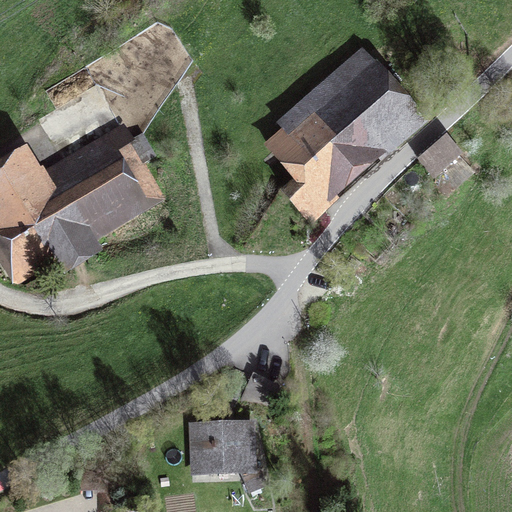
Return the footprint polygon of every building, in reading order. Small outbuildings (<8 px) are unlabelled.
[(383,68),(381,70),(363,50),(279,124),(286,132),(270,146),(299,180),(285,192),(306,216),(336,189),(333,186),(390,136),(399,146),(428,120),(383,68)] [(132,143),(122,128),(41,177),(28,155),(0,172),(0,228),(24,269),(57,249),(69,269),(100,250),(95,242),(166,199),(144,164),(156,156),(144,136),(132,143)] [(447,138),(421,161),(434,176),(461,154),(447,138)] [(251,378),(236,406),(265,420),(279,392),(251,378)] [(196,472),(248,470),(256,489),(265,484),(257,465),(252,465),(250,425),(195,428),(196,472)] [(96,463),(80,463),(80,490),(96,490),(96,463)]
